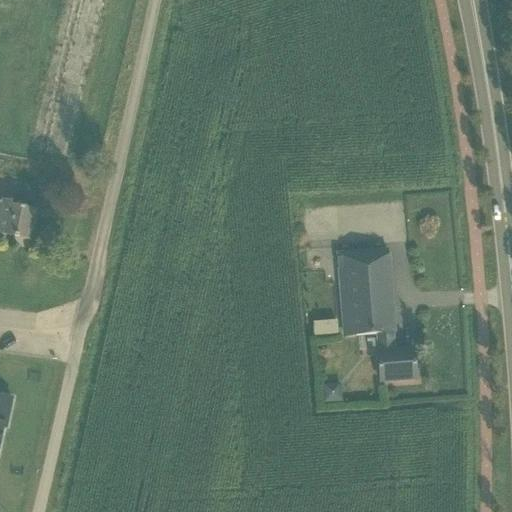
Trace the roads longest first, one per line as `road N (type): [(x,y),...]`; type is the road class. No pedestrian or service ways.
road 1 (unclassified): [(39,511),(158,0)]
road 2 (tertiary): [(511,297),(468,0)]
